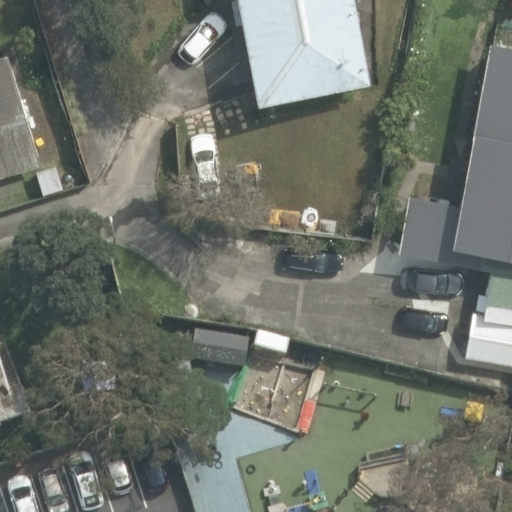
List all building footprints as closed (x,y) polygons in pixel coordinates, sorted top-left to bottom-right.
[(373,78),(358,0),(241,0),(261,99),(373,78)] [(511,0),(477,0),(476,11),(511,15),(511,0)] [(455,240),(511,250),(511,41),(491,37),(462,201),(410,192),(400,249),(452,258),(455,240)] [(10,52),(0,55),(0,174),(43,162),(10,52)] [(511,286),(495,285),(491,324),(473,322),(469,365),(511,369),(511,286)] [(188,363),(243,370),(247,341),(192,333),(188,363)] [(313,380),(252,367),(241,420),(301,433),(313,380)]
